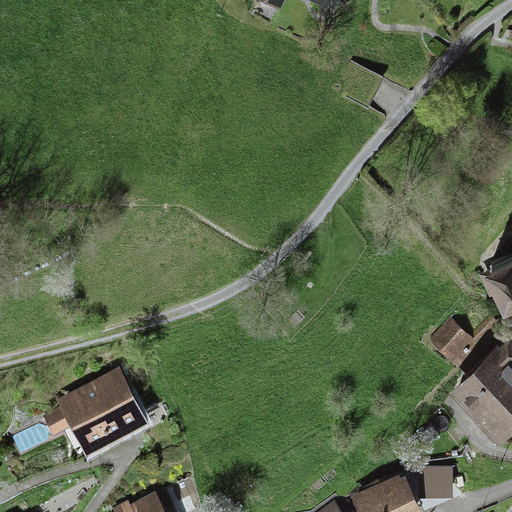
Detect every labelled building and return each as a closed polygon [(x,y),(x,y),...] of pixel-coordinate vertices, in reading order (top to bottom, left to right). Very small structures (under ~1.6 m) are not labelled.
[(511,251),(491,262),(506,293),(511,289),(511,251)] [(458,387),(499,429),(511,417),(511,343),(508,340),(509,339),(510,338),(510,337),(510,336),(510,335),(510,334),(510,333),(509,332),(492,315),(469,336),(451,318),(434,335),(457,356),(463,349),(479,367),(458,387)] [(132,369),(67,398),(94,451),(157,424),(132,369)] [(380,476),(352,489),(358,502),(363,500),(368,511),(409,511),(416,509),(403,480),(385,487),(380,476)] [(347,511),(332,490),(298,511),(347,511)] [(179,511),(171,492),(125,511),(179,511)]
